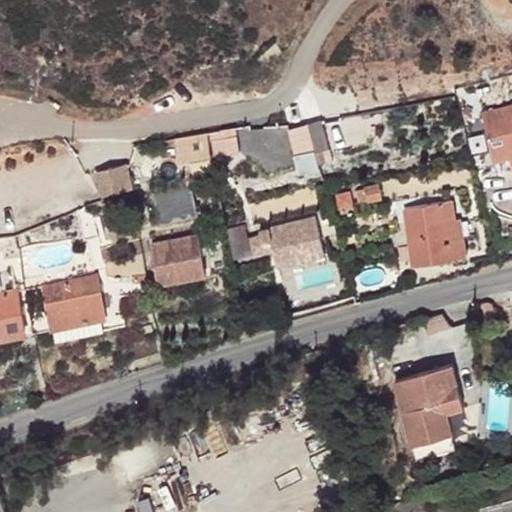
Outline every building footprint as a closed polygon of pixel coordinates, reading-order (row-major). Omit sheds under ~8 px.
[(511,103),(482,110),(491,156),(509,153),(511,167),(511,103)] [(321,112),(307,116),(313,142),(327,138),(321,112)] [(307,116),(285,122),(297,164),(317,159),(313,142),(307,116)] [(237,135),(212,142),(214,155),(239,150),(237,135)] [(200,146),(171,154),(175,172),(205,165),(200,146)] [(128,166),(99,174),(105,203),(133,196),(128,166)] [(193,188),(157,196),(164,225),(200,217),(193,188)] [(450,200),(402,209),(413,262),(466,250),(458,216),(453,217),(450,200)] [(311,216),(254,230),(257,243),(267,240),(273,265),(320,253),(311,216)] [(194,235),(145,244),(153,282),(202,272),(194,235)] [(38,284),(25,287),(26,298),(40,296),(38,284)] [(26,298),(25,287),(17,287),(19,300),(26,298)] [(90,288),(40,296),(47,341),(97,333),(90,288)] [(0,348),(26,344),(19,300),(0,302),(0,348)] [(491,303),(482,305),(481,321),(501,321),(502,314),(496,308),(495,305),(491,303)] [(451,366),(395,381),(411,444),(423,442),(426,454),(444,450),(440,437),(452,433),(447,414),(463,409),(451,366)]
